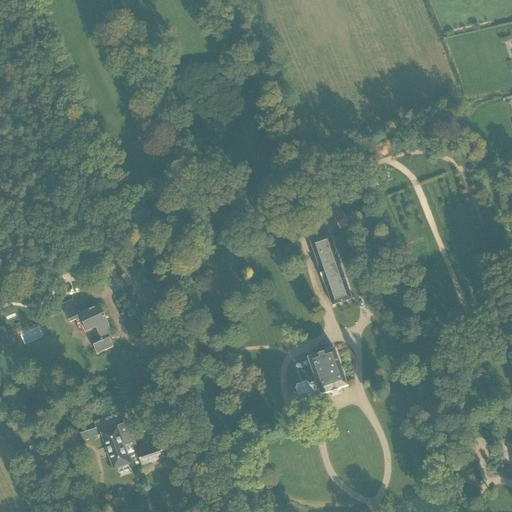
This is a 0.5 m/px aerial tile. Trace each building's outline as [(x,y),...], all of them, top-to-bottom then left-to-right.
[(511,168),(503,171),(505,178),(511,175),(511,168)] [(359,193),(376,183),(370,173),(353,182),(359,193)] [(341,228),(348,224),(336,202),(328,206),(341,228)] [(332,306),(352,299),(343,275),(345,275),(339,258),(338,259),(329,235),(310,242),(318,265),(318,266),(323,282),(324,282),(332,306)] [(108,339),(112,337),(98,305),(79,314),(73,300),(62,305),(70,323),(75,320),(76,323),(75,323),(80,334),(86,331),(87,332),(95,328),(101,341),(92,345),(96,353),(111,346),(108,339)] [(338,390),(348,386),(335,349),(324,353),(323,350),(318,352),(319,355),(308,359),(316,381),(310,383),(305,380),(297,383),(295,387),(300,401),(304,403),(315,399),(317,394),(320,393),(321,396),(331,392),(331,393),(338,391),(338,390)] [(113,431),(102,435),(107,447),(110,456),(114,469),(129,464),(127,458),(138,454),(142,466),(165,458),(161,446),(160,446),(158,440),(137,448),(134,440),(138,439),(135,431),(131,432),(128,422),(111,427),(113,431)] [(79,428),(83,442),(98,437),(93,423),(79,428)]
